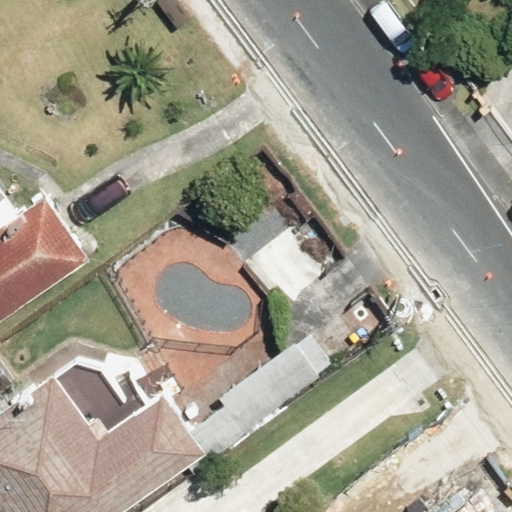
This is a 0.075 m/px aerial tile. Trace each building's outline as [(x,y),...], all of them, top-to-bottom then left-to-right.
[(0,316),(88,251),(47,195),(21,214),(0,186),(0,316)] [(316,269),(285,226),(236,261),(266,304),(316,269)] [(360,291),(319,327),(351,362),(392,326),(360,291)] [(205,444),(216,459),(289,407),(282,396),(326,364),(304,332),(215,396),(221,405),(192,426),(205,444)] [(0,511),(109,511),(205,444),(192,426),(186,418),(163,387),(97,435),(51,373),(0,409),(0,511)]
